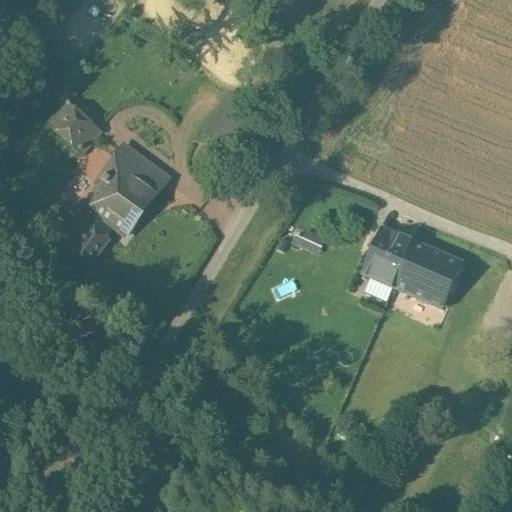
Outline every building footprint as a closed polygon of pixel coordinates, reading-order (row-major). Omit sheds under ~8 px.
[(101,136),(71,109),(72,107),(70,105),(77,97),(72,93),(65,100),(70,104),(51,127),(84,156),(101,136)] [(234,98),(205,136),(225,152),(254,114),(234,98)] [(161,193),(119,161),(105,181),(109,186),(105,191),(109,194),(105,198),(99,195),(89,210),(127,238),(161,193)] [(319,255),(326,240),(303,229),(297,244),(319,255)] [(464,267),(383,231),(363,277),(444,313),(464,267)] [(94,232),(75,258),(91,270),(110,244),(94,232)]
